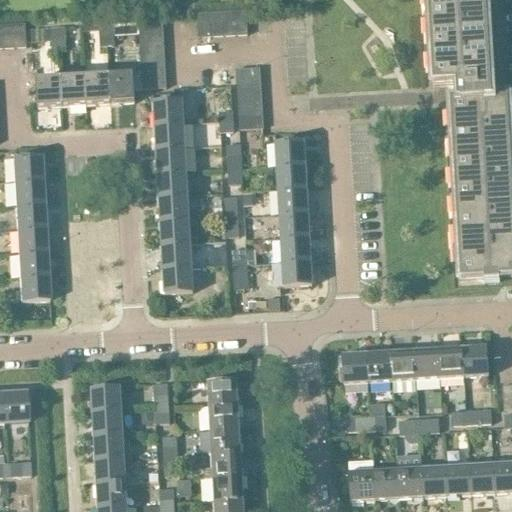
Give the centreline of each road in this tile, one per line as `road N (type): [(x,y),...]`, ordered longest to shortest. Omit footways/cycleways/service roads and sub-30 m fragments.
road 1 (residential): [(136,339),(123,137),(19,141),(13,66),(0,66)]
road 2 (residential): [(348,321),(335,121)]
road 3 (residential): [(317,511),(296,333)]
road 4 (residential): [(348,321),(511,312)]
road 5 (residential): [(296,333),(136,339)]
road 6 (residential): [(136,339),(0,348)]
